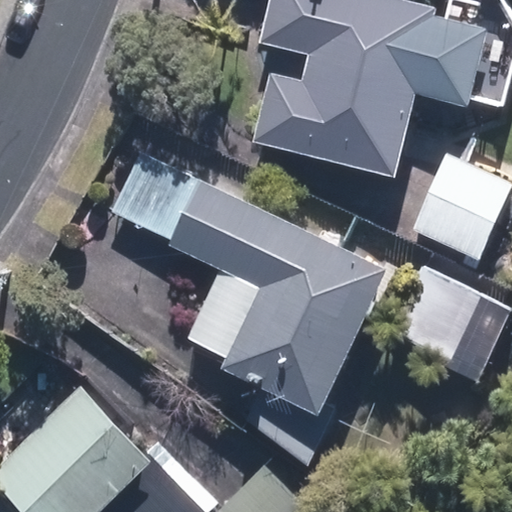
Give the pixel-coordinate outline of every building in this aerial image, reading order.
[(396,0),(264,0),(255,41),(304,54),(299,77),(264,69),(248,140),(388,174),(411,87),(469,101),(489,23),(433,9),(396,0)] [(250,417),(312,462),(338,407),(332,404),(395,267),(143,150),(116,210),(173,238),(171,242),(220,265),(187,336),(228,356),(222,366),(265,386),(250,417)] [(411,229),(476,260),(511,182),(511,179),(448,150),(411,229)] [(393,329),(457,358),(486,292),(423,263),(393,329)] [(0,452),(0,484),(27,511),(207,511),(73,378),(0,452)] [(321,511),(267,459),(220,507),(225,511),(321,511)]
